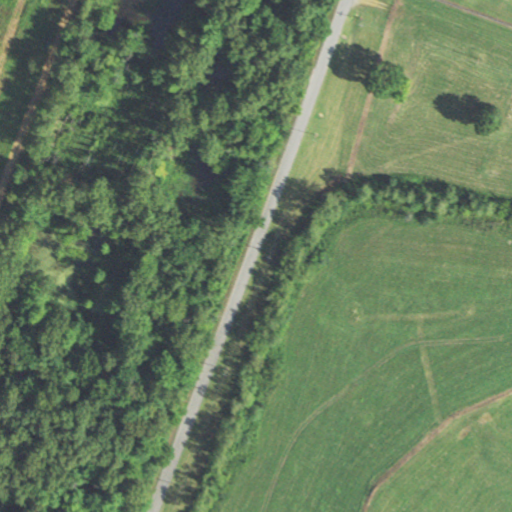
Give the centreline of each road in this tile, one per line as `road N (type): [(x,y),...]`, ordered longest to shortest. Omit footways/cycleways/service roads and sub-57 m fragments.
road 1 (residential): [(144,511),(335,0)]
road 2 (residential): [(73,0),(0,193)]
